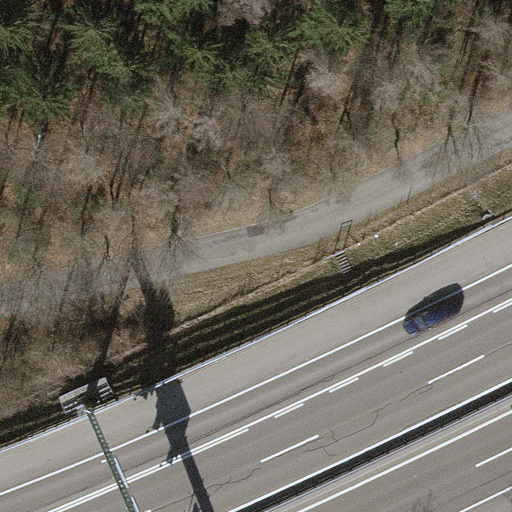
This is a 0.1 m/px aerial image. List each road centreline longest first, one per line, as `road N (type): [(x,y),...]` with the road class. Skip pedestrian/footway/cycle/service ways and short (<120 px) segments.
road 1 (unclassified): [(511,128),(293,230),(0,302)]
road 2 (motorway): [(511,342),(263,461)]
road 3 (motorway): [(263,461),(61,511)]
road 4 (motorway): [(383,511),(511,450)]
road 5 (motorway): [(263,461),(148,511)]
